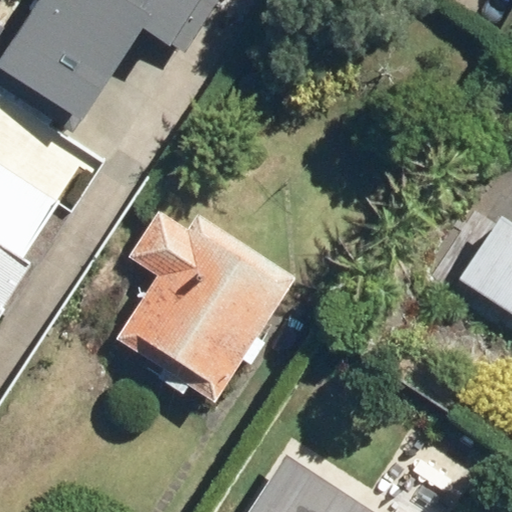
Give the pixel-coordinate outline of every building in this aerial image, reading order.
[(44,0),(4,64),(86,117),(145,26),(175,45),(204,0),(44,0)] [(0,314),(72,203),(0,156),(0,314)] [(456,272),(511,310),(511,220),(498,211),(456,272)] [(290,297),(190,234),(181,249),(151,230),(122,275),(153,294),(111,360),(210,422),(290,297)] [(368,511),(381,493),(288,432),(236,511),(368,511)]
